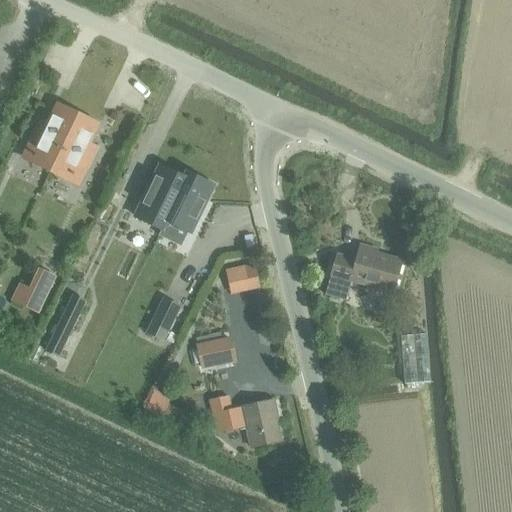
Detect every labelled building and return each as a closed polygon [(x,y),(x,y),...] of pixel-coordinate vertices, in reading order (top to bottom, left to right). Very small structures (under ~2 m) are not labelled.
[(38,146),(30,163),(50,173),(77,115),(58,106),(49,124),(48,126),(40,123),(41,120),(40,120),(29,141),(30,142),(31,140),(39,144),(38,146)] [(50,173),(69,183),(79,163),(87,167),(86,169),(87,169),(97,148),(96,147),(95,149),(87,146),(88,144),(97,125),(77,115),(50,173)] [(187,175),(186,174),(184,179),(159,168),(135,218),(160,230),(187,175)] [(190,233),(212,187),(187,175),(160,230),(161,231),(165,222),(190,233)] [(251,236),(243,238),(246,249),(254,248),(251,236)] [(356,259),(336,253),(324,295),(345,301),(350,281),(392,293),(401,261),(376,254),(376,252),(359,247),(356,259)] [(39,270),(22,307),(37,314),(54,278),(39,270)] [(71,298),(45,353),(60,360),(86,305),(71,298)] [(163,300),(146,334),(164,342),(180,309),(163,300)] [(409,381),(434,378),(428,332),(403,335),(409,381)] [(230,337),(194,345),(201,372),(236,363),(230,337)] [(154,391),(141,415),(159,424),(172,400),(154,391)] [(227,398),(209,402),(217,434),(246,427),(251,449),(279,443),(273,414),(275,413),(273,402),(242,408),(230,411),(227,398)]
